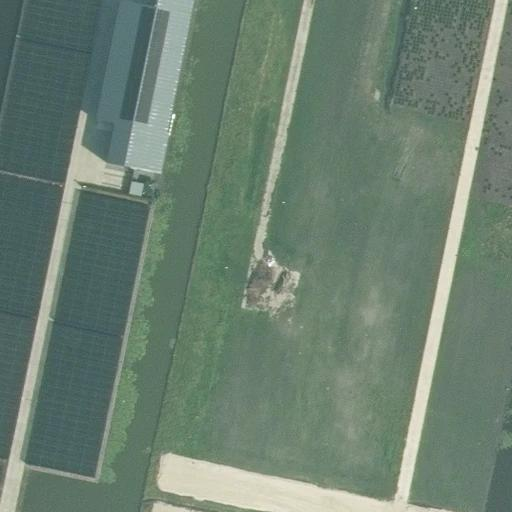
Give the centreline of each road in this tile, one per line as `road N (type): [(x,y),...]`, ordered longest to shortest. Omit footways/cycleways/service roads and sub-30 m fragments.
road 1 (track): [(4,511),(110,0)]
road 2 (unknown): [(507,0),(402,511)]
